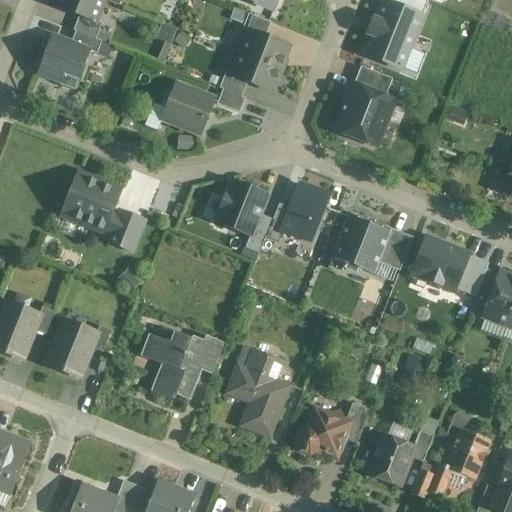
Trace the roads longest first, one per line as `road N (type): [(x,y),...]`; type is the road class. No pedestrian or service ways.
road 1 (residential): [(0,105),(154,168),(177,171),(289,150)]
road 2 (residential): [(78,421),(318,511)]
road 3 (residential): [(289,150),(511,235)]
road 4 (residential): [(289,150),(347,0)]
